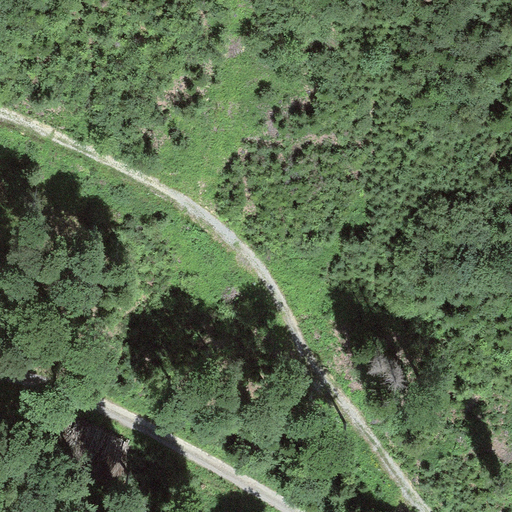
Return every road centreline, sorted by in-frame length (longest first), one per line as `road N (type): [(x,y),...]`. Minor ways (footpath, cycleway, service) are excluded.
road 1 (track): [(433,511),(359,422),(280,267),(139,166),(0,102)]
road 2 (track): [(0,380),(57,387),(291,511)]
